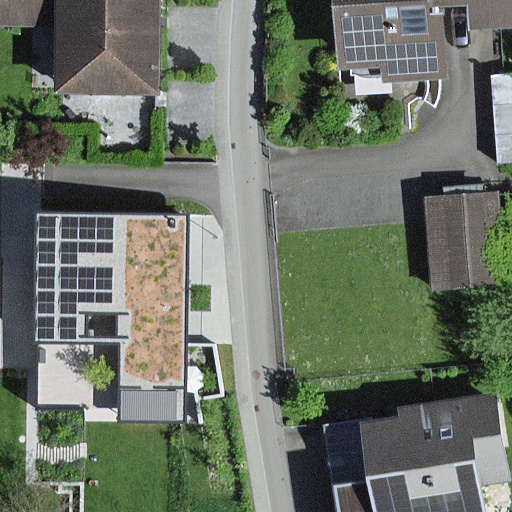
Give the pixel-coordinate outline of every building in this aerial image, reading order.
[(0,0),(0,22),(62,23),(61,93),(156,94),(156,0),(0,0)] [(458,0),(359,0),(364,61),(407,58),(408,71),(472,67),(468,6),(460,7),(458,0)] [(511,0),(485,0),(488,23),(511,21),(511,0)] [(511,81),(493,83),(499,165),(511,164),(511,81)] [(496,197),(425,202),(431,291),(502,286),(496,197)] [(185,218),(38,217),(37,343),(120,344),(119,387),(184,387),(185,218)] [(494,403),(327,428),(340,511),(478,511),(511,507),(494,403)]
